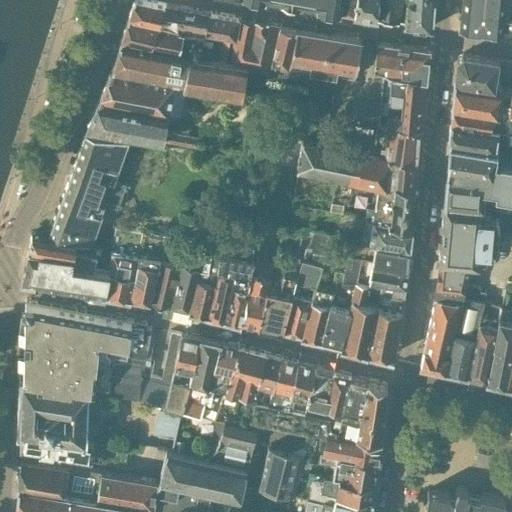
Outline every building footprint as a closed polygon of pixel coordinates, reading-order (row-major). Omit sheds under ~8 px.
[(165,23),(169,3),(155,0),(133,0),(128,16),(165,23)] [(302,0),(302,4),(340,11),(354,13),(356,0),(302,0)] [(378,0),(356,0),(354,13),(377,18),(378,0)] [(399,21),(401,0),(378,0),(377,18),(399,21)] [(432,26),(434,2),(434,1),(434,0),(405,0),(406,0),(407,0),(405,22),(432,26)] [(509,15),(510,0),(463,0),(460,27),(502,31),(504,15),(509,15)] [(206,31),(210,10),(169,3),(165,23),(185,27),(206,31)] [(234,36),(238,15),(210,10),(206,31),(234,36)] [(247,62),(255,19),(238,15),(234,36),(229,59),(247,62)] [(182,41),(185,27),(165,23),(128,16),(121,38),(180,50),(182,41)] [(270,61),(275,37),(279,23),(255,19),(247,62),(248,62),(247,66),(271,71),(272,61),(270,61)] [(290,64),(297,26),(279,23),(275,37),(270,61),(272,61),(290,64)] [(324,71),(330,32),(297,26),(290,64),(290,65),(324,71)] [(362,37),(330,32),(324,71),(355,76),(362,37)] [(229,59),(180,50),(121,38),(120,38),(112,64),(185,80),(184,85),(242,95),(247,66),(248,62),(247,62),(229,59)] [(400,73),(404,43),(378,40),(374,68),(384,70),(400,73)] [(427,76),(430,47),(404,43),(400,73),(427,76)] [(509,78),(511,60),(463,52),(457,57),(455,79),(454,79),(495,86),(497,76),(509,78)] [(169,113),(175,84),(175,82),(111,67),(99,98),(98,100),(134,107),(129,132),(163,139),(163,138),(202,146),(204,136),(172,130),(171,131),(165,130),(168,113),(169,113)] [(427,76),(400,73),(384,70),(383,77),(380,97),(425,102),(427,76)] [(511,89),(504,88),(504,87),(495,86),(454,79),(452,107),(502,115),(500,127),(511,130),(511,129),(511,89)] [(421,136),(425,102),(380,97),(378,120),(376,128),(421,136)] [(129,132),(134,107),(98,100),(88,124),(88,125),(89,124),(129,132)] [(502,115),(452,107),(451,120),(500,127),(502,115)] [(510,139),(511,130),(500,127),(451,120),(450,128),(449,140),(450,140),(496,148),(498,137),(510,139)] [(419,161),(421,136),(376,128),(372,152),(419,161)] [(115,179),(129,139),(86,129),(74,164),(74,163),(69,176),(69,177),(48,234),(77,241),(92,243),(106,204),(118,208),(127,183),(115,179)] [(417,182),(419,161),(372,152),(255,129),(245,159),(352,178),(378,183),(394,186),(393,192),(416,195),(417,182)] [(511,150),(496,148),(450,140),(447,166),(448,166),(447,172),(486,176),(487,168),(511,170),(511,150)] [(511,209),(511,170),(487,168),(486,176),(447,172),(446,172),(444,199),(484,202),(505,208),(509,209),(511,209)] [(414,211),(416,195),(393,192),(394,186),(378,183),(375,204),(414,211)] [(494,260),(505,208),(484,202),(444,199),(439,247),(437,284),(464,287),(465,282),(474,283),(475,277),(467,275),(470,259),(471,259),(471,257),(494,260)] [(342,211),(343,203),(332,201),(331,209),(342,211)] [(414,211),(375,204),(373,217),(390,220),(390,221),(412,225),(412,223),(414,211)] [(410,248),(412,225),(390,221),(390,220),(373,217),(367,216),(362,240),(379,243),(410,248)] [(208,311),(224,236),(227,219),(217,217),(212,243),(207,269),(198,268),(189,307),(208,311)] [(245,301),(257,244),(262,222),(250,219),(246,241),(224,236),(208,311),(227,316),(231,298),(245,301)] [(161,254),(160,259),(175,261),(175,260),(180,237),(113,225),(111,236),(115,237),(114,247),(107,246),(106,254),(111,255),(109,267),(105,288),(131,294),(140,251),(161,254)] [(297,272),(283,328),(301,332),(311,295),(312,295),(315,283),(322,263),(330,235),(313,230),(309,245),(305,244),(301,257),(297,272)] [(76,248),(77,241),(48,234),(32,231),(29,245),(28,246),(41,248),(61,251),(76,254),(75,261),(85,263),(95,265),(97,252),(76,248)] [(189,238),(212,243),(188,237),(181,262),(175,260),(175,261),(160,259),(151,298),(173,303),(173,301),(174,301),(189,238)] [(207,269),(212,243),(189,238),(174,301),(173,301),(173,303),(189,307),(198,268),(207,269)] [(408,266),(410,248),(379,243),(377,258),(376,262),(385,263),(408,266)] [(241,319),(261,323),(269,286),(273,268),(277,269),(281,252),(279,252),(280,251),(274,250),(271,262),(263,260),(266,246),(257,244),(245,301),(241,319)] [(37,278),(41,248),(28,246),(28,249),(28,250),(22,276),(37,278)] [(56,281),(61,251),(41,248),(37,278),(46,279),(46,280),(56,281)] [(81,285),(85,263),(75,261),(76,254),(61,251),(56,281),(81,285)] [(151,298),(160,259),(161,254),(140,251),(131,294),(151,298)] [(311,295),(301,332),(321,337),(329,302),(350,306),(361,255),(348,252),(343,273),(337,272),(335,280),(333,287),(315,283),(312,295),(311,295)] [(373,321),(379,291),(385,263),(376,262),(377,258),(361,255),(350,306),(343,342),(368,348),(373,321)] [(105,288),(109,267),(95,265),(85,263),(81,285),(105,288)] [(404,295),(408,266),(385,263),(379,291),(404,295)] [(269,286),(261,323),(283,328),(297,272),(283,269),(279,289),(269,286)] [(464,287),(446,366),(467,371),(480,314),(483,298),(485,291),(480,290),(481,285),(474,283),(465,282),(464,287)] [(426,362),(446,366),(464,287),(437,284),(436,293),(422,355),(423,355),(426,361),(426,362)] [(402,308),(404,295),(379,291),(373,321),(398,326),(402,308)] [(241,319),(245,301),(231,298),(227,316),(241,319)] [(24,376),(24,377),(89,387),(94,387),(111,391),(138,397),(140,376),(141,365),(144,366),(146,356),(149,344),(153,326),(147,324),(147,326),(138,324),(136,330),(140,331),(138,341),(130,339),(133,318),(36,299),(27,313),(27,317),(25,317),(24,376)] [(343,342),(350,306),(329,302),(321,337),(343,342)] [(493,341),(498,318),(481,314),(480,314),(467,371),(486,375),(494,342),(493,341)] [(511,381),(511,316),(499,314),(498,318),(493,341),(494,342),(486,375),(506,380),(511,381)] [(133,318),(130,339),(138,341),(140,331),(136,330),(138,324),(147,326),(147,324),(148,321),(133,318)] [(393,351),(398,326),(373,321),(368,348),(393,354),(393,353),(393,351)] [(192,371),(200,335),(182,330),(182,332),(180,339),(178,347),(177,355),(175,362),(174,367),(173,370),(171,378),(172,379),(171,380),(165,405),(183,410),(187,392),(190,379),(192,371)] [(180,339),(182,332),(172,330),(170,337),(180,339)] [(189,383),(187,392),(198,394),(198,395),(206,397),(214,368),(213,368),(220,340),(200,335),(192,371),(190,379),(189,383)] [(178,347),(180,339),(170,337),(168,345),(178,347)] [(187,392),(183,410),(202,416),(213,419),(215,420),(218,410),(221,401),(225,388),(226,388),(239,344),(220,340),(213,368),(214,368),(206,397),(198,395),(198,394),(187,392)] [(218,410),(215,420),(226,422),(227,418),(231,419),(233,414),(234,409),(231,408),(232,405),(235,406),(239,394),(238,394),(243,373),(244,371),(245,369),(246,369),(247,369),(249,369),(252,360),(252,359),(255,349),(239,344),(226,388),(225,388),(221,401),(218,410)] [(177,355),(178,347),(168,345),(166,352),(177,355)] [(255,398),(266,351),(255,349),(252,359),(252,360),(249,369),(247,369),(246,369),(245,369),(244,371),(243,373),(238,394),(239,394),(255,398)] [(273,387),(281,355),(266,351),(255,398),(262,399),(265,386),(268,387),(267,391),(272,392),(273,387)] [(175,362),(177,355),(166,352),(165,360),(175,362)] [(272,392),(268,404),(279,407),(283,393),(286,394),(287,390),(291,391),(300,360),(281,355),(273,387),(272,392)] [(154,358),(146,356),(144,366),(141,365),(140,376),(143,376),(145,372),(150,373),(154,358)] [(174,367),(175,362),(165,360),(163,368),(173,370),(174,367)] [(311,382),(316,364),(300,360),(291,391),(287,390),(286,394),(283,393),(279,407),(291,410),(295,396),(308,399),(310,390),(316,391),(315,393),(319,395),(320,392),(317,391),(319,384),(311,382)] [(327,393),(332,368),(316,364),(311,382),(319,384),(317,391),(320,392),(327,393)] [(171,378),(173,370),(163,368),(161,376),(171,378)] [(307,401),(305,413),(312,414),(334,419),(333,425),(339,426),(341,414),(344,404),(350,373),(332,368),(327,393),(320,392),(319,395),(315,393),(316,391),(310,390),(308,399),(307,401)] [(161,376),(150,373),(145,372),(143,376),(140,376),(138,397),(165,405),(172,379),(171,378),(161,376)] [(361,407),(364,392),(368,377),(350,373),(344,404),(353,406),(361,407)] [(87,438),(89,387),(24,377),(22,427),(22,428),(87,438)] [(388,382),(368,377),(364,392),(361,407),(353,406),(350,416),(341,414),(339,426),(382,435),(388,382)] [(160,406),(154,431),(176,436),(182,412),(160,406)] [(307,434),(305,445),(323,449),(377,460),(379,447),(382,435),(339,426),(333,425),(334,419),(312,414),(307,434)] [(257,426),(249,424),(231,419),(227,418),(226,422),(218,445),(206,457),(172,449),(166,448),(158,479),(211,492),(240,499),(257,426)] [(102,441),(87,438),(22,428),(21,444),(99,458),(102,441)] [(294,495),(304,452),(269,443),(259,486),(294,495)] [(374,483),(377,460),(323,449),(321,458),(335,460),(333,474),(374,483)] [(64,491),(69,465),(69,464),(20,455),(19,483),(64,491)] [(64,491),(97,497),(138,504),(169,511),(206,511),(211,492),(158,479),(101,469),(69,464),(69,465),(64,491)] [(371,497),(374,483),(333,474),(328,474),(325,487),(371,497)] [(136,511),(138,504),(64,491),(19,483),(17,511),(18,511),(136,511)] [(368,511),(369,511),(371,497),(325,487),(311,484),(308,497),(322,501),(368,511)] [(428,488),(424,511),(501,511),(505,496),(500,495),(481,490),(480,495),(468,492),(468,490),(468,489),(467,488),(466,487),(466,486),(464,485),(463,485),(462,484),(460,484),(459,485),(458,486),(457,486),(456,488),(456,489),(455,491),(428,488)] [(308,497),(304,511),(368,511),(322,501),(308,497)]
